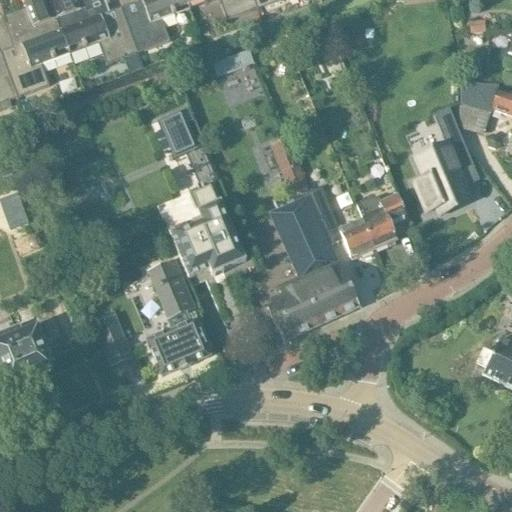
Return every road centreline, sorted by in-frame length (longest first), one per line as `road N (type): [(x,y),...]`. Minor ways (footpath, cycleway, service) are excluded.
road 1 (residential): [(355,416),(382,324),(511,240)]
road 2 (tertiary): [(0,475),(188,408)]
road 3 (tertiary): [(355,416),(289,403),(188,408)]
road 4 (unknown): [(237,371),(180,241)]
